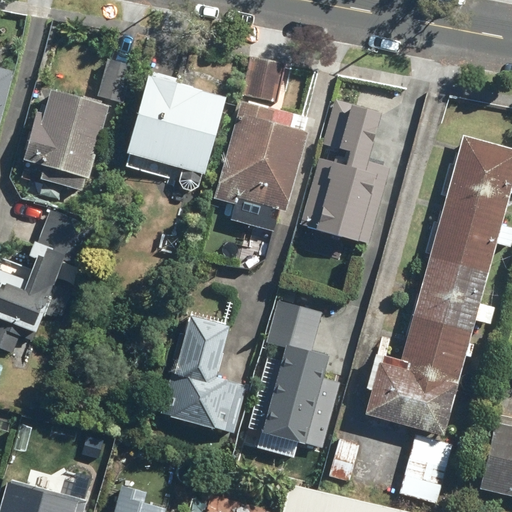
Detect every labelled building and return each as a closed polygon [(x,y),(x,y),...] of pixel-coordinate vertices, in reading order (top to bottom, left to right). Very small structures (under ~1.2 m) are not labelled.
[(283,65),(249,61),(245,100),(279,104),(283,65)] [(132,69),(108,63),(97,103),(122,109),(132,69)] [(0,110),(9,75),(0,72),(0,110)] [(224,100),(142,78),(121,155),(126,156),(123,168),(177,181),(177,187),(180,191),(189,193),(197,188),(200,176),(203,177),(224,100)] [(105,109),(46,92),(39,115),(33,113),(19,162),(39,168),(36,181),(79,193),(82,180),(85,181),(105,109)] [(308,120),(236,100),(209,196),(234,203),(229,220),(273,232),(279,213),(282,214),(308,120)] [(331,163),(317,159),(298,229),(305,231),(301,246),(333,255),(338,240),(354,244),(373,174),(361,171),(377,113),(332,100),(319,145),(335,150),(331,163)] [(511,175),(511,151),(460,137),(398,363),(379,358),(362,418),(440,439),(511,175)] [(29,245),(15,281),(0,275),(0,326),(32,338),(51,287),(75,296),(99,231),(49,213),(36,248),(29,245)] [(264,345),(281,350),(278,362),(266,359),(259,386),(266,388),(263,399),(255,397),(247,426),(255,428),(249,448),(291,460),(295,446),(301,447),(325,359),(309,355),(320,313),(276,301),(264,345)] [(224,328),(186,318),(158,418),(230,437),(244,387),(211,378),(224,328)] [(511,429),(489,424),(473,491),(511,500),(511,429)] [(450,445),(412,435),(397,495),(434,505),(450,445)] [(357,445),(334,439),(324,480),(347,486),(357,445)] [(10,485),(4,483),(0,497),(0,511),(81,511),(84,501),(11,481),(10,485)] [(401,511),(286,486),(280,511),(401,511)] [(114,501),(110,500),(106,511),(154,511),(139,508),(142,497),(117,490),(114,501)]
